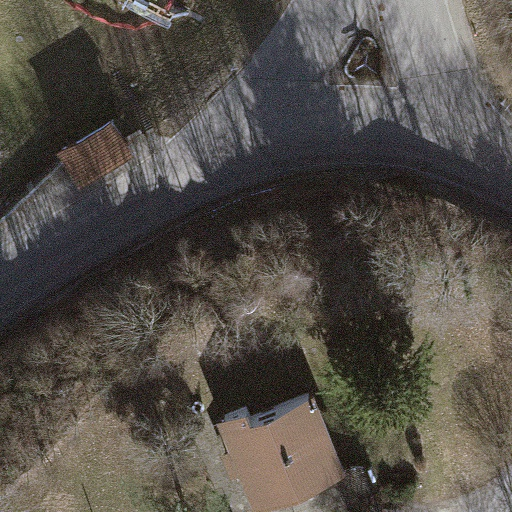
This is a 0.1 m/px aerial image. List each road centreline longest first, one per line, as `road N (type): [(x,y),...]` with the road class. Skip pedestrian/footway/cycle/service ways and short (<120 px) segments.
road 1 (tertiary): [(0,282),(240,129)]
road 2 (tertiary): [(240,129),(371,123),(465,142)]
road 3 (tertiary): [(338,0),(281,85),(240,129)]
road 4 (tertiary): [(406,0),(438,94),(465,142)]
